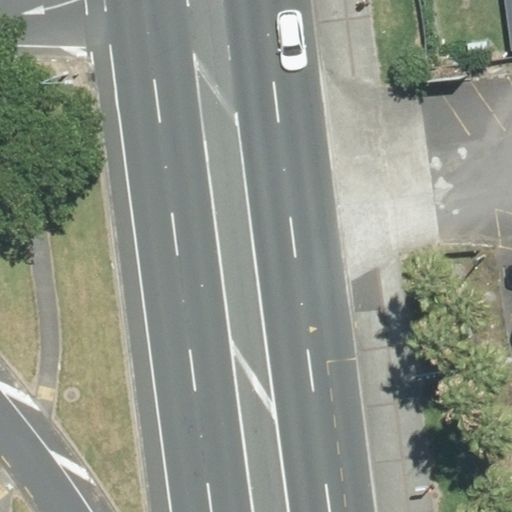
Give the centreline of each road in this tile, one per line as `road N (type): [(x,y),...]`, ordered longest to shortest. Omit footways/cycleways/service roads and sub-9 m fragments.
road 1 (primary): [(207,24),(273,511)]
road 2 (unclassified): [(207,24),(0,19)]
road 3 (primary): [(73,511),(0,415)]
